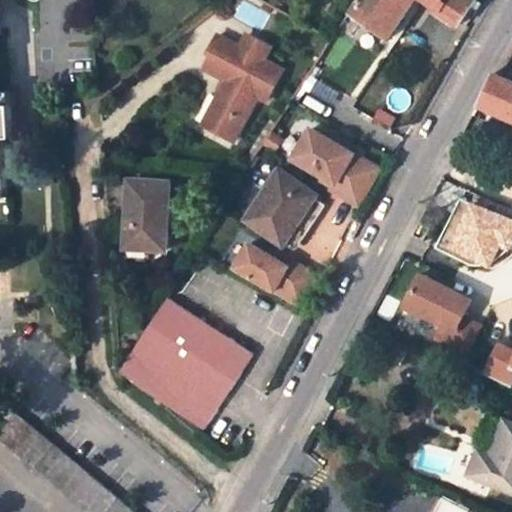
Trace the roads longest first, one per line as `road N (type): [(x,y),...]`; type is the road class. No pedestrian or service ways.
road 1 (residential): [(508,0),(243,511)]
road 2 (unknown): [(107,105),(95,142),(114,377),(251,496)]
